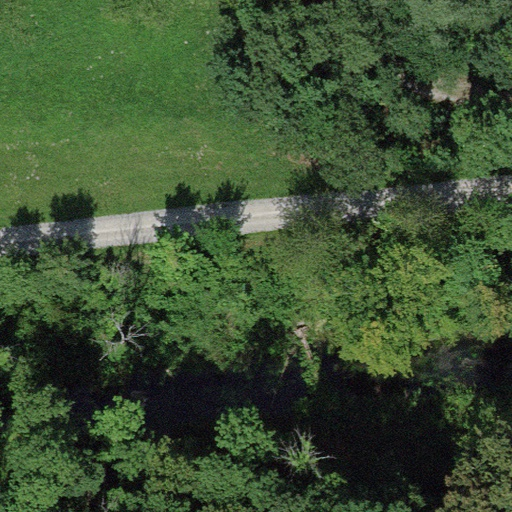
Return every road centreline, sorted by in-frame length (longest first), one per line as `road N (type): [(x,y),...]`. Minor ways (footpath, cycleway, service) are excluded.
road 1 (track): [(0,255),(511,199)]
road 2 (track): [(511,102),(439,93),(359,44),(323,0)]
